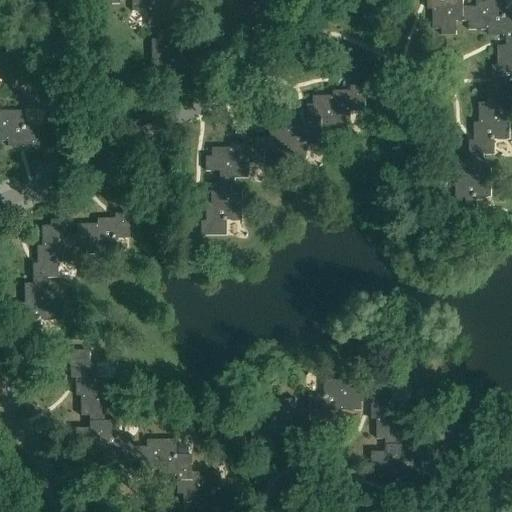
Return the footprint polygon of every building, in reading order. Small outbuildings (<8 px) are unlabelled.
[(89,0),(90,5),(119,5),(118,0),(131,0),(132,12),(147,12),(147,28),(158,28),(158,41),(151,41),(151,70),(166,70),(166,85),(191,85),(191,70),(186,70),(186,52),(181,52),(181,33),(172,33),(172,13),(167,13),(167,0),(89,0)] [(427,0),(428,11),(433,11),(433,30),(442,30),(442,36),(457,36),(456,22),(469,22),(469,31),(488,31),(488,36),(506,36),(506,46),(498,46),(498,66),(492,66),(493,83),(488,83),(488,103),(479,103),(479,123),(474,123),(474,141),(469,141),(469,161),(461,161),(461,181),(455,181),(456,198),(451,198),(451,213),(476,213),(476,198),(491,198),(491,169),(484,169),(484,156),(495,156),(495,140),(510,140),(510,111),(503,111),(503,98),(511,98),(511,15),(506,15),(505,0),(476,0),(476,7),(463,7),(463,0),(427,0)] [(366,112),(365,86),(351,86),(351,91),(333,91),(333,96),(313,96),(313,105),(307,105),(307,124),(290,124),(290,129),(270,129),(270,138),(250,138),(250,143),(233,143),(233,148),(213,148),(213,157),(207,157),(207,172),(221,172),(221,184),(212,184),(212,204),(207,204),(207,221),(202,221),(202,236),(227,236),(227,221),(243,221),(243,192),(235,192),(235,179),(250,179),(250,163),(265,163),(265,153),(278,153),(278,160),(307,160),(307,145),(322,144),(322,127),(350,127),(350,112),(366,112)] [(0,141),(7,142),(7,147),(25,147),(24,152),(39,152),(39,127),(24,127),(24,112),(0,111),(0,141)] [(129,239),(129,214),(114,214),(114,219),(97,219),(97,225),(77,225),(77,234),(65,234),(65,220),(50,221),(50,227),(42,227),(42,247),(37,247),(37,264),(32,264),(33,284),(24,285),(24,304),(19,304),(19,322),(14,322),(15,337),(40,336),(40,321),(55,320),(55,291),(47,292),(47,279),(58,279),(58,263),(73,263),(72,249),(85,248),(85,255),(114,255),(114,239),(129,239)] [(88,365),(88,352),(70,352),(70,379),(75,379),(75,397),(80,397),(80,416),(89,416),(88,428),(75,428),(75,443),(81,443),(81,452),(100,452),(100,457),(118,457),(118,462),(138,462),(138,471),(157,471),(157,476),(175,476),(175,495),(181,495),(181,503),(200,503),(200,509),(218,509),(217,511),(232,511),(233,488),(218,488),(218,473),(190,473),(190,455),(175,455),(175,440),(146,440),(145,447),(133,447),(133,436),(118,436),(118,421),(103,421),(103,408),(111,408),(111,379),(96,380),(96,364),(88,365)] [(353,388),(353,381),(324,381),(324,396),(309,396),(309,407),(296,407),(296,400),(267,400),(267,415),(252,415),(252,441),(267,440),(267,436),(284,435),(284,430),(304,430),(304,422),(324,421),(324,417),(342,417),(342,411),(361,411),(361,403),(371,403),(372,420),(377,420),(377,440),(386,440),(386,452),(372,452),(372,467),(378,467),(378,476),(398,475),(398,481),(416,481),(416,485),(431,485),(430,460),(415,460),(415,445),(401,445),(401,432),(408,432),(407,403),(392,403),(392,388),(353,388)]
